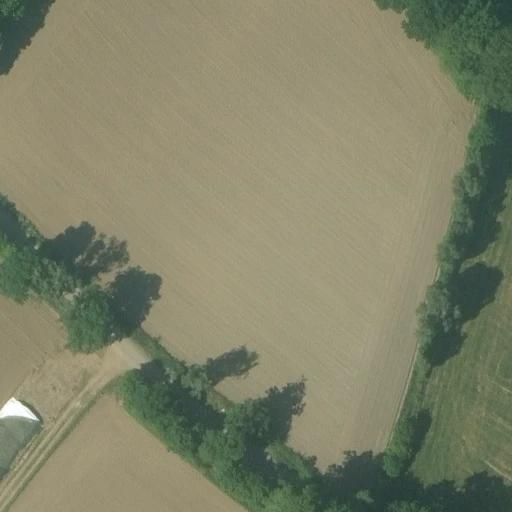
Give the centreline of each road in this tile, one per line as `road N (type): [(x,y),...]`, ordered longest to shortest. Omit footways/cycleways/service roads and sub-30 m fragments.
road 1 (residential): [(0,218),(167,379),(337,511)]
road 2 (track): [(133,347),(3,511)]
